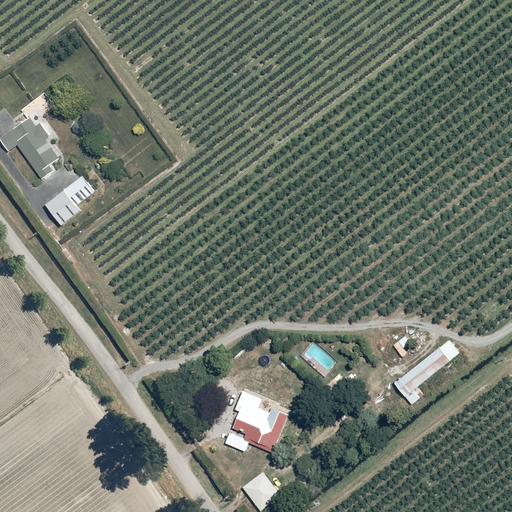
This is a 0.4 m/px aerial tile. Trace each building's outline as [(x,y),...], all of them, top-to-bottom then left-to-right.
[(37,125),(31,117),(1,139),(10,151),(18,145),(43,179),(54,171),(50,166),(60,159),(46,138),(50,136),(40,123),(37,125)] [(47,205),(58,219),(88,197),(95,192),(84,177),(47,205)] [(411,342),(406,336),(394,345),(403,357),(408,353),(404,348),(411,342)] [(460,353),(449,340),(405,376),(395,384),(412,405),(424,395),(418,387),(460,353)] [(348,394),(334,380),(326,388),(339,402),(348,394)] [(266,401),(232,387),(225,405),(240,411),(227,442),(246,449),(250,439),(275,449),(289,414),(271,407),(269,411),(263,409),(266,401)] [(282,495),(264,472),(244,487),(262,511),(282,495)]
